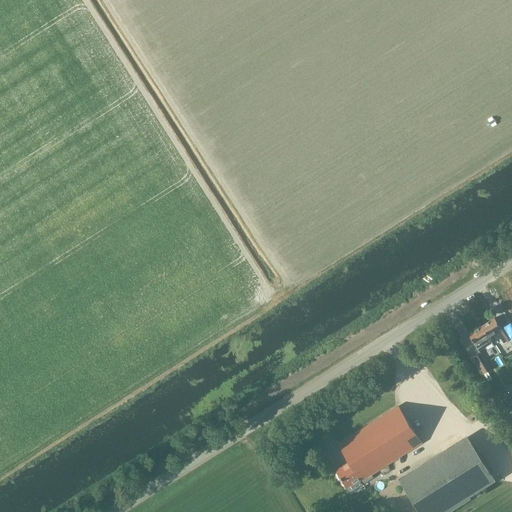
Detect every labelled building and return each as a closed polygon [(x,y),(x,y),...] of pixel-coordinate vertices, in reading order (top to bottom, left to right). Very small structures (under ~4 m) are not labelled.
[(488,337),(496,332),(500,337),(504,343),(508,340),(494,318),(481,326),(488,337)] [(492,343),(488,337),(481,326),(468,335),(473,342),(472,342),(478,352),(492,343)] [(483,373),(491,369),(482,353),(474,358),(483,373)] [(360,480),(422,443),(399,406),(339,442),(350,460),(335,469),(345,486),(359,478),(360,480)] [(469,439),(399,481),(418,511),(446,511),(475,495),(476,498),(480,496),(478,493),(495,483),(469,439)]
